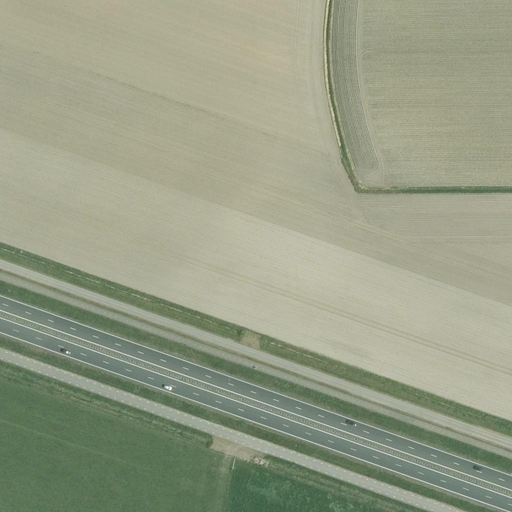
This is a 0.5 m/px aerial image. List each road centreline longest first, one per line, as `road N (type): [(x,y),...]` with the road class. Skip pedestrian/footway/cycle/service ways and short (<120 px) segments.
road 1 (trunk): [(511,481),(0,298)]
road 2 (trunk): [(0,325),(511,505)]
road 3 (unclassified): [(511,444),(0,264)]
road 4 (unclassified): [(0,359),(442,511)]
